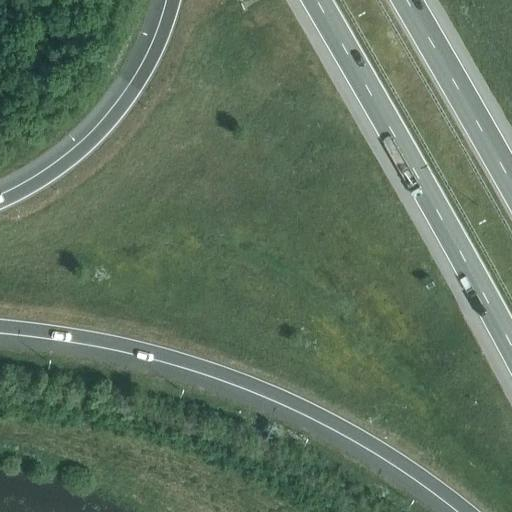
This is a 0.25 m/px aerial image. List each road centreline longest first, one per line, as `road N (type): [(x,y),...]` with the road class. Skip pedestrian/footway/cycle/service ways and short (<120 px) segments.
road 1 (motorway): [(0,329),(143,347),(211,368),(349,430),(467,511)]
road 2 (trunk): [(314,0),(511,352)]
road 3 (motorway): [(171,0),(151,61),(122,105),(64,163),(0,201)]
road 4 (trunk): [(511,186),(406,0)]
